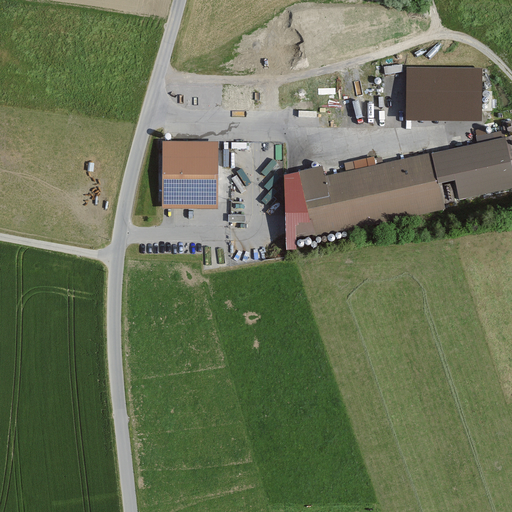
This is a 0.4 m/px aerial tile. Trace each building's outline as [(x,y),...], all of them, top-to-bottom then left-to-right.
[(386,73),(404,72),(403,62),(385,63),(386,73)] [(480,69),(408,68),(408,118),(479,119),(480,69)] [(341,121),(341,100),(321,100),(321,123),(334,122),(334,121),(341,121)] [(314,122),(314,109),(297,109),(296,121),(314,122)] [(511,190),(511,180),(503,139),(494,141),(492,134),(475,138),(476,145),(325,176),(323,169),(298,174),(311,240),(444,213),(439,186),(454,183),(458,202),(511,190)] [(216,208),(216,143),(162,143),(162,208),(216,208)] [(276,166),(263,170),(267,181),(280,176),(276,166)]
